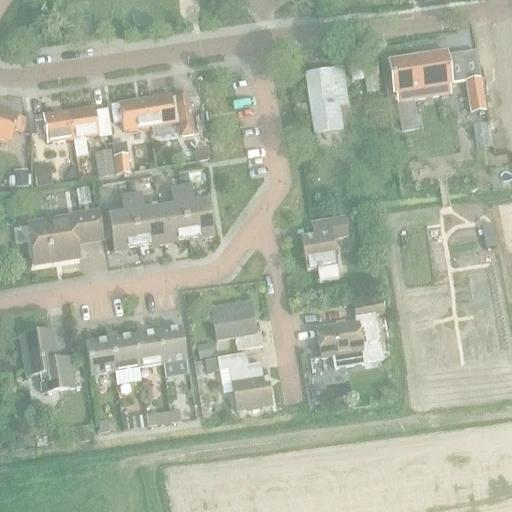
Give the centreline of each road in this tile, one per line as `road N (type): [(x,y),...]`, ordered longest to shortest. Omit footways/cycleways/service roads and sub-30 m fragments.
road 1 (residential): [(0,305),(219,271),(267,202)]
road 2 (residential): [(252,40),(511,3)]
road 3 (residential): [(0,77),(252,40)]
road 4 (residential): [(295,406),(267,202)]
road 5 (residential): [(267,202),(279,183),(252,40)]
